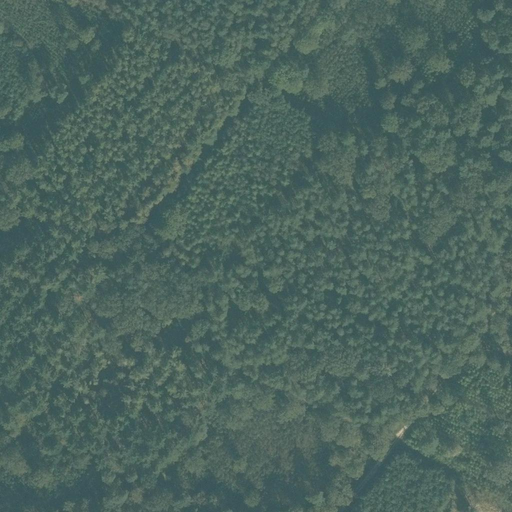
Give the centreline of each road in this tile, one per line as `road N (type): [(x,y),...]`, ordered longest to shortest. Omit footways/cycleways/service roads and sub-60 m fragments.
road 1 (track): [(511,202),(99,0)]
road 2 (track): [(477,332),(335,511)]
